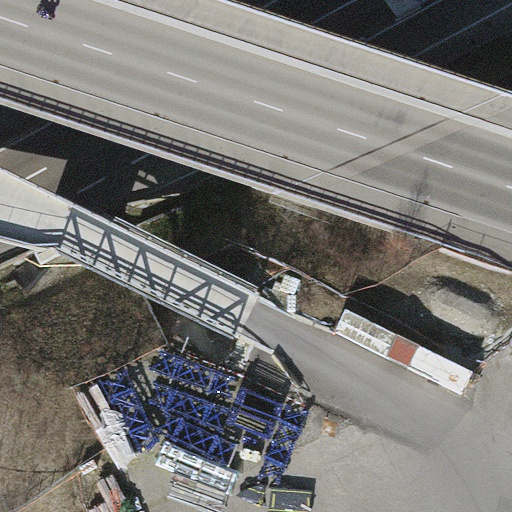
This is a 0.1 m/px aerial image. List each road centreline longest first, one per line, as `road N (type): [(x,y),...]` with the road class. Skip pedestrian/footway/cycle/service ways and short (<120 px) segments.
road 1 (tertiary): [(511,189),(0,16)]
road 2 (motorway): [(0,194),(343,0)]
road 3 (motorway): [(0,54),(110,0)]
